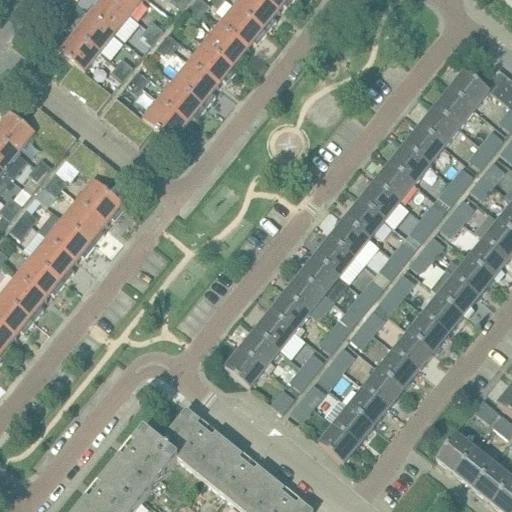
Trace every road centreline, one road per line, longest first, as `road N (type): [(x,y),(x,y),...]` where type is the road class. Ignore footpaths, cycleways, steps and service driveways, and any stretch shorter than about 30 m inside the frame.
road 1 (residential): [(4,61),(177,202),(336,0)]
road 2 (residential): [(462,23),(179,376)]
road 3 (residential): [(351,510),(511,315)]
road 4 (residential): [(153,234),(0,423)]
road 5 (residential): [(179,376),(158,364),(135,371),(29,504)]
road 6 (residential): [(351,510),(179,376)]
